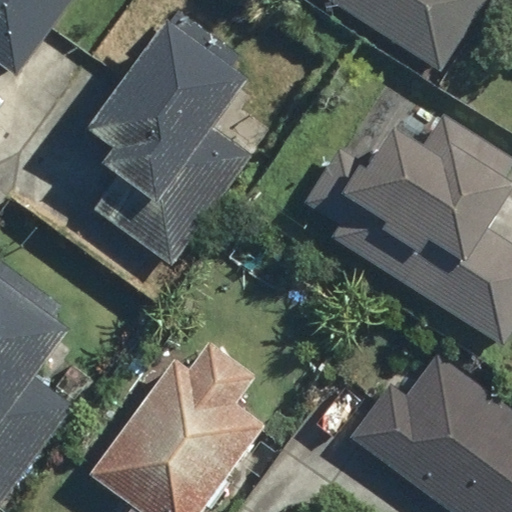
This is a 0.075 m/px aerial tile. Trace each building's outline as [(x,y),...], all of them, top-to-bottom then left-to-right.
[(0,0),(0,85),(3,88),(68,0),(0,0)] [(306,0),(435,82),(487,0),(306,0)] [(99,155),(86,173),(127,201),(107,228),(166,272),(246,159),(204,129),(235,85),(222,75),(233,59),(173,15),(160,32),(151,26),(73,137),(99,155)] [(378,134),(359,168),(331,152),(298,209),(332,229),(321,247),(496,355),(511,329),(511,252),(479,232),(503,190),(496,186),(511,161),(437,114),(412,154),(378,134)] [(56,307),(0,265),(0,502),(68,411),(26,380),(56,339),(40,328),(56,307)] [(168,366),(82,483),(120,511),(199,511),(258,433),(226,409),(248,379),(202,347),(181,376),(168,366)] [(511,511),(511,411),(435,355),(402,400),(381,386),(343,442),(446,511),(511,511)]
